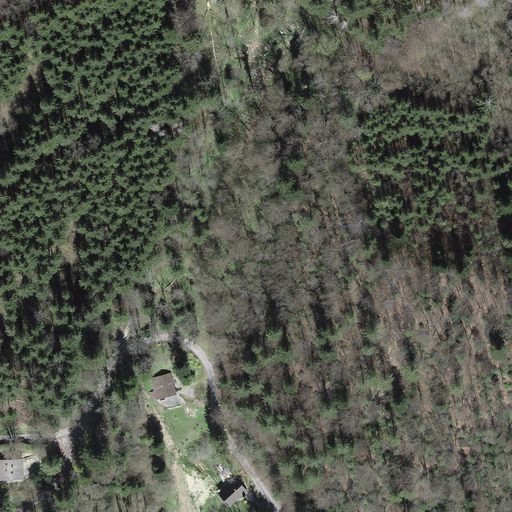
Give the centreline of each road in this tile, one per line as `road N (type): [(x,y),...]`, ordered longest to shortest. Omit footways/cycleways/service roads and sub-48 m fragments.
road 1 (unclassified): [(16,437),(146,342),(177,336),(210,361),(231,438),(280,511)]
road 2 (unclassified): [(16,437),(58,437),(70,456),(66,472),(23,511)]
